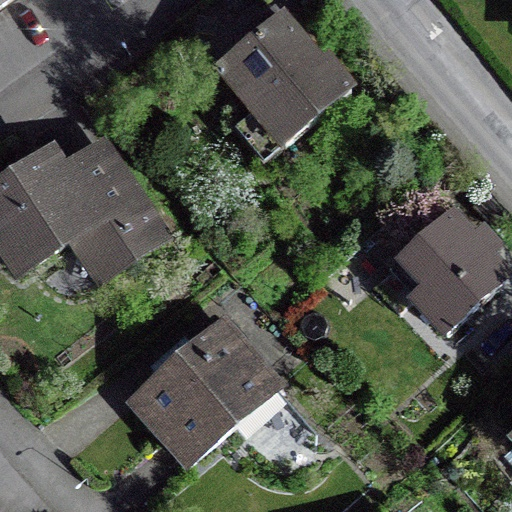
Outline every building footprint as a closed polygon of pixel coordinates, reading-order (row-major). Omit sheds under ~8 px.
[(0,0),(0,10),(14,0),(0,0)] [(324,63),(284,15),(213,73),(251,120),(235,133),(265,169),(358,93),(330,58),(324,63)] [(174,241),(106,140),(67,166),(55,148),(0,184),(0,264),(15,287),(53,262),(75,295),(93,283),(98,291),(174,241)] [(445,345),(511,284),(511,276),(497,259),(506,251),(485,228),(477,236),(455,212),(393,268),(417,295),(407,304),(445,345)] [(287,391),(224,319),(193,347),(186,339),(150,370),(156,378),(124,405),(187,477),(237,433),(251,448),(293,412),(280,397),(287,391)]
